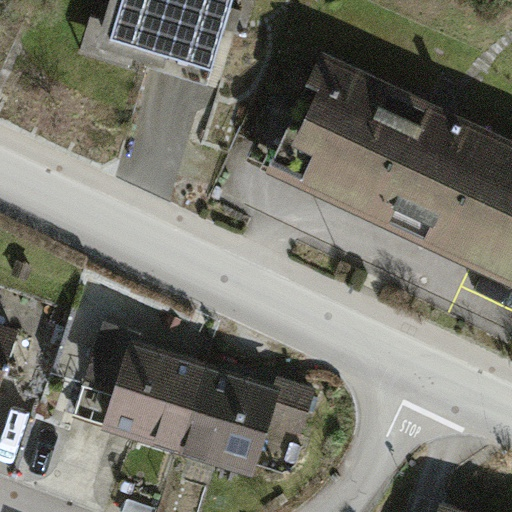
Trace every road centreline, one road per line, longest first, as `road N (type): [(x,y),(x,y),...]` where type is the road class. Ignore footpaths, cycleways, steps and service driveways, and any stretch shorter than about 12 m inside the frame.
road 1 (residential): [(0,175),(417,371)]
road 2 (residential): [(337,511),(417,371)]
